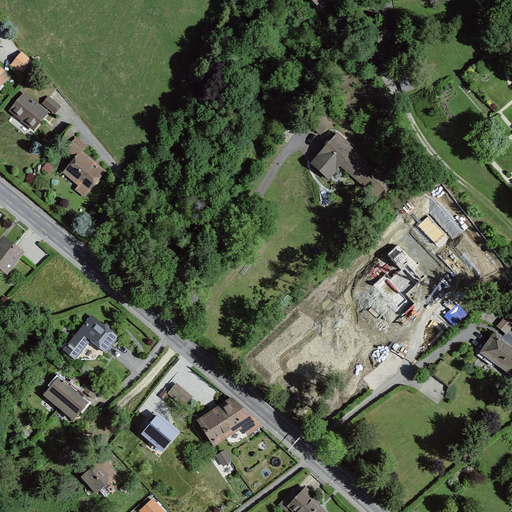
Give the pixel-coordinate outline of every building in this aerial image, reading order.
[(308,0),(322,13),(335,0),(308,0)] [(23,52),(13,65),(25,73),(35,62),(23,52)] [(7,73),(0,67),(0,92),(9,81),(4,77),(7,73)] [(399,80),(403,93),(415,87),(412,76),(399,80)] [(26,95),(10,114),(35,134),(50,115),(26,95)] [(49,96),(43,103),(56,114),(62,108),(49,96)] [(340,135),(313,166),(331,182),(342,169),(378,200),(393,182),(340,135)] [(82,154),(64,174),(89,195),(107,175),(82,154)] [(387,262),(374,275),(383,283),(377,289),(397,310),(441,267),(420,245),(425,240),(402,217),(385,233),(397,246),(387,255),(401,270),(398,273),(387,262)] [(25,255),(5,238),(0,244),(0,269),(8,276),(25,255)] [(511,318),(507,315),(498,327),(508,333),(511,326),(511,318)] [(92,318),(66,351),(77,360),(92,342),(107,355),(119,339),(92,318)] [(511,342),(497,332),(480,355),(511,378),(511,342)] [(89,405),(59,378),(42,397),(71,424),(89,405)] [(87,379),(81,387),(94,398),(100,389),(87,379)] [(179,384),(169,393),(185,406),(194,397),(179,384)] [(234,400),(196,421),(216,447),(243,426),(250,434),(259,427),(234,400)] [(178,433),(159,417),(145,434),(164,450),(178,433)] [(226,449),(217,456),(226,466),(233,460),(226,449)] [(104,460),(83,478),(97,495),(119,477),(104,460)] [(330,511),(307,490),(289,508),(293,511),(330,511)] [(152,497),(138,510),(140,511),(163,511),(165,511),(152,497)]
